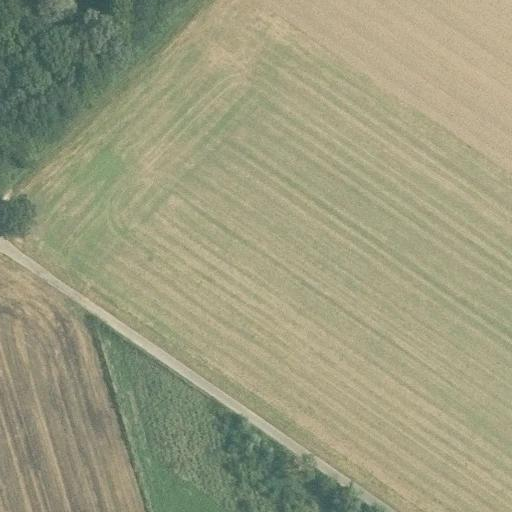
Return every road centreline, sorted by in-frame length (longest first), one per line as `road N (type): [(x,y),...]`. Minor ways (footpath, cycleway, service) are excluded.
road 1 (track): [(0,247),(377,511)]
road 2 (track): [(0,202),(211,0)]
